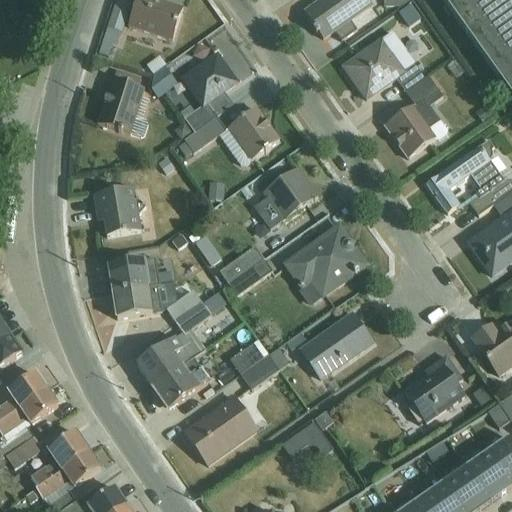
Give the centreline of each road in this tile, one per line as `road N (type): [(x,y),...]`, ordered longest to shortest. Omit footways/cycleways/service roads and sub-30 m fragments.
road 1 (tertiary): [(86,0),(51,114),(45,197),(55,283),(104,404),(178,511)]
road 2 (residential): [(233,0),(419,260),(417,330)]
